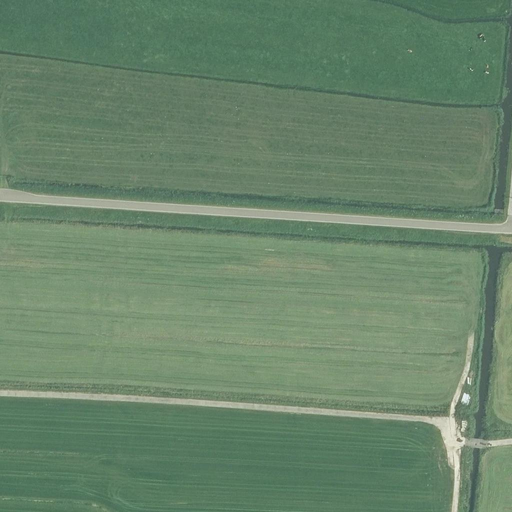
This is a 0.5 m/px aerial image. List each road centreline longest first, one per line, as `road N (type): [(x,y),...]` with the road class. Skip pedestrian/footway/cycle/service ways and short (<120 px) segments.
road 1 (unclassified): [(511,231),(0,197)]
road 2 (track): [(450,439),(444,422),(0,392)]
